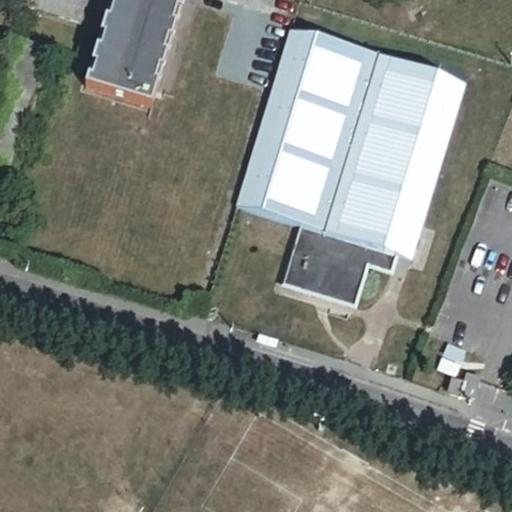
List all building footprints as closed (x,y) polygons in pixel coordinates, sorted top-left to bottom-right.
[(85,7),(96,10),(99,0),(31,0),(29,8),(79,24),(85,7)] [(147,0),(113,0),(97,54),(101,55),(117,3),(155,14),(158,3),(147,0)] [(97,54),(84,98),(149,117),(181,10),(158,3),(155,14),(117,3),(101,55),(97,54)] [(0,77),(0,210),(3,211),(51,51),(12,39),(10,45),(5,62),(0,77)] [(0,60),(5,62),(10,45),(0,42),(0,60)] [(358,329),(370,287),(375,270),(400,278),(415,282),(469,96),(286,43),(232,228),(303,249),(286,308),(358,329)] [(370,287),(395,295),(400,278),(375,270),(370,287)] [(449,394),(471,403),(478,384),(468,380),(465,389),(453,384),(449,394)]
